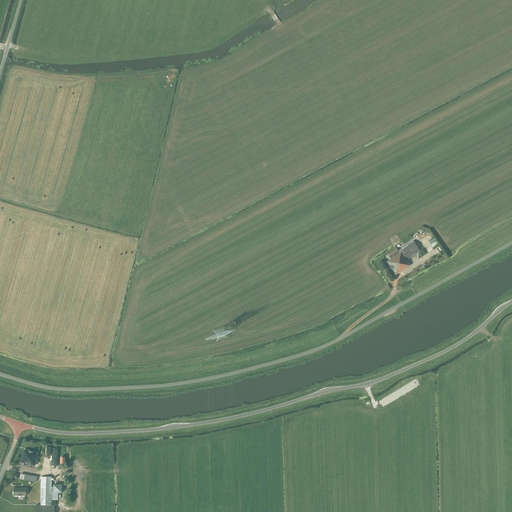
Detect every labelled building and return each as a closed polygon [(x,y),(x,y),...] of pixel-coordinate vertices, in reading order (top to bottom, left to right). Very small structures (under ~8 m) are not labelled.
[(391,259),(386,262),(396,275),(410,266),(406,260),(408,258),(408,259),(412,256),(412,257),(416,254),(420,251),(414,242),(402,249),(403,251),(401,252),(399,253),(397,248),(388,254),(391,259)] [(21,464),(34,467),(37,455),(25,451),(21,464)] [(37,481),(37,478),(35,477),(36,476),(21,474),(20,479),(34,482),(35,481),(37,481)] [(41,477),(41,505),(52,505),(52,500),(58,500),(58,494),(53,494),(53,492),(51,492),(52,478),(41,477)] [(62,485),(54,485),(54,493),(62,493),(62,485)]
